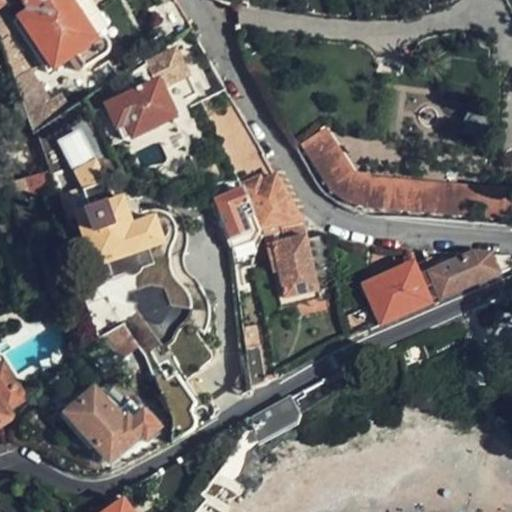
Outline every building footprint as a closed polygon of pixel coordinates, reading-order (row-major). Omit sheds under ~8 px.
[(0,0),(0,8),(12,0),(0,0)] [(92,39),(65,0),(22,0),(29,10),(17,19),(52,68),(71,55),(82,69),(104,52),(107,47),(104,40),(99,37),(92,39)] [(190,27),(174,3),(149,19),(165,44),(190,27)] [(102,94),(91,99),(111,142),(123,136),(170,115),(177,112),(171,101),(193,91),(185,76),(209,64),(195,37),(173,51),(144,65),(127,76),(126,72),(118,78),(116,79),(125,97),(106,102),(102,94)] [(11,41),(5,45),(34,135),(72,110),(63,96),(54,103),(11,41)] [(116,79),(118,78),(105,62),(94,71),(106,86),(116,79)] [(259,151),(229,97),(205,110),(234,165),(259,151)] [(170,115),(123,136),(133,158),(163,144),(174,168),(191,160),(170,115)] [(301,148),(314,167),(323,162),(335,183),(347,192),(378,201),(377,213),(434,217),(435,197),(472,200),(472,207),(486,208),(485,221),(509,223),(511,194),(372,184),(354,176),(326,132),(301,148)] [(106,262),(147,248),(161,245),(160,242),(153,222),(152,219),(129,225),(120,200),(112,202),(77,135),(55,145),(77,192),(58,200),(65,221),(70,220),(78,245),(85,243),(93,266),(106,262)] [(204,177),(215,173),(210,162),(200,167),(204,177)] [(329,192),(335,183),(323,162),(314,167),(329,192)] [(262,174),(241,183),(242,186),(261,232),(266,230),(302,223),(307,222),(302,218),(296,210),(276,172),(264,179),(262,174)] [(49,173),(16,184),(20,198),(29,195),(32,202),(56,194),(49,173)] [(335,183),(329,192),(341,200),(347,192),(335,183)] [(242,186),(212,198),(233,249),(237,269),(253,266),(246,246),(257,241),(260,234),(261,232),(242,186)] [(378,201),(347,192),(341,200),(367,212),(377,213),(378,201)] [(434,217),(471,220),(472,207),(472,200),(435,197),(434,217)] [(153,222),(160,242),(164,241),(167,237),(168,230),(163,223),(158,221),(153,222)] [(306,238),(302,223),(266,230),(266,237),(271,261),(276,259),(286,299),(327,290),(326,285),(339,282),(327,233),(306,238)] [(246,246),(253,266),(257,247),(264,237),(260,234),(257,241),(246,246)] [(147,248),(106,262),(111,279),(123,275),(129,277),(137,275),(139,274),(143,268),(153,265),(147,248)] [(494,257),(467,255),(431,271),(425,274),(433,291),(438,288),(442,299),(502,272),(494,257)] [(510,266),(511,263),(508,260),(506,257),(494,257),(502,272),(509,269),(510,266)] [(431,258),(427,260),(430,269),(435,267),(431,258)] [(431,271),(427,260),(414,266),(419,276),(431,271)] [(419,276),(414,266),(366,287),(383,325),(431,304),(426,293),(433,291),(425,274),(419,276)] [(69,311),(55,319),(76,359),(92,351),(69,311)] [(258,323),(242,326),(246,352),(251,391),(267,381),(258,323)] [(129,359),(144,350),(130,328),(115,337),(129,359)] [(251,391),(246,352),(220,347),(209,351),(211,358),(210,363),(190,383),(209,419),(251,397),(251,391)] [(171,442),(192,431),(190,400),(173,362),(151,372),(166,407),(171,442)] [(0,430),(13,422),(8,414),(25,402),(3,369),(0,371),(0,430)] [(95,392),(68,415),(110,464),(143,437),(146,440),(158,430),(145,415),(133,425),(128,419),(123,423),(95,392)] [(301,418),(291,399),(256,418),(254,434),(261,446),(300,426),(301,418)] [(43,419),(17,442),(26,441),(43,446),(56,434),(43,419)] [(111,511),(135,511),(127,501),(111,511)]
